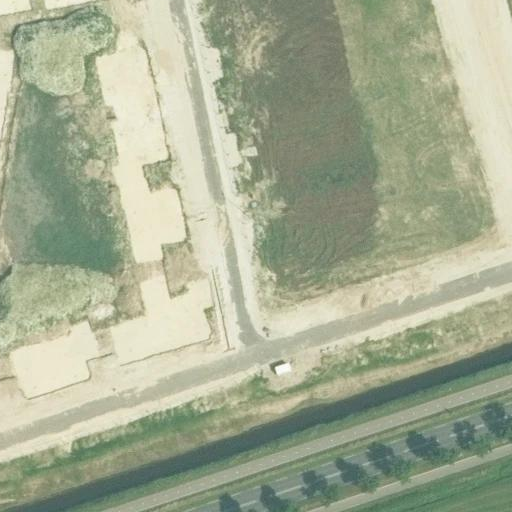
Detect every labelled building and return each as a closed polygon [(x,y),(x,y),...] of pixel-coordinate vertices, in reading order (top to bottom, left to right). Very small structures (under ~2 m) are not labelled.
[(26,0),(0,0),(0,15),(28,9),(26,0)] [(32,0),(36,18),(51,15),(50,8),(71,4),(69,0),(32,0)] [(229,0),(232,10),(275,0),(274,0),(229,0)] [(280,23),(275,0),(232,10),(237,34),(264,29),(267,42),(293,37),(290,21),(280,23)] [(399,36),(441,25),(434,0),(427,0),(408,5),(406,0),(388,0),(380,2),(384,16),(394,14),(399,36)] [(447,47),(441,25),(399,36),(405,57),(397,59),(400,72),(425,66),(423,54),(447,47)] [(114,43),(112,34),(100,37),(101,45),(114,43)] [(79,44),(77,36),(65,38),(67,47),(79,44)] [(298,62),(295,47),(269,53),(272,67),(245,72),(251,97),(294,87),(289,64),(298,62)] [(144,51),(97,61),(102,83),(149,73),(144,51)] [(0,89),(6,90),(5,91),(8,91),(11,68),(13,56),(0,53),(0,89)] [(463,97),(457,74),(434,81),(431,69),(406,76),(410,90),(421,88),(426,107),(463,97)] [(149,73),(102,83),(106,105),(116,103),(153,95),(149,73)] [(299,110),(294,87),(251,97),(256,121),(283,116),(285,129),(312,124),(309,108),(299,110)] [(59,92),(50,93),(51,105),(60,105),(59,92)] [(153,95),(116,103),(120,123),(120,124),(157,116),(153,95)] [(468,115),(463,97),(426,107),(431,126),(468,115)] [(46,116),(45,104),(37,105),(37,117),(46,116)] [(468,115),(431,126),(437,146),(474,135),(468,115)] [(47,129),(46,116),(37,117),(38,129),(47,129)] [(120,123),(113,124),(113,125),(118,146),(162,137),(157,116),(120,124),(120,123)] [(52,124),(53,137),(62,136),(61,123),(52,124)] [(361,128),(364,140),(373,138),(370,126),(361,128)] [(317,149),(314,134),(288,140),(291,154),(264,159),(270,183),(313,174),(308,151),(317,149)] [(480,158),(474,135),(437,146),(443,167),(434,169),(437,182),(460,176),(457,164),(480,158)] [(122,168),(114,170),(116,183),(141,178),(138,165),(167,159),(162,137),(118,146),(122,168)] [(48,160),(48,148),(39,149),(40,161),(48,160)] [(374,156),(376,169),(385,167),(382,155),(374,156)] [(49,173),(48,160),(40,161),(41,173),(49,173)] [(318,197),(313,174),(270,183),(275,208),(302,203),(304,216),(331,210),(328,195),(318,197)] [(488,181),(476,185),(478,193),(490,189),(488,181)] [(146,184),(121,189),(129,226),(181,216),(175,191),(149,197),(146,184)] [(478,193),(476,185),(464,188),(467,196),(478,193)] [(454,191),(442,195),(444,203),(456,200),(454,191)] [(57,205),(56,193),(48,193),(48,206),(57,205)] [(444,203),(442,195),(430,198),(432,207),(444,203)] [(417,196),(406,199),(408,207),(420,204),(417,196)] [(408,207),(406,199),(394,202),(396,211),(408,207)] [(500,203),(482,209),(494,245),(511,239),(500,203)] [(482,209),(466,214),(478,251),(494,245),(482,209)] [(385,211),(373,215),(375,223),(387,220),(385,211)] [(466,214),(450,219),(462,256),(478,251),(466,214)] [(375,223),(373,215),(361,218),(363,227),(375,223)] [(181,216),(129,226),(137,264),(162,258),(159,246),(186,240),(183,229),(187,228),(184,217),(181,217),(181,216)] [(450,219),(433,224),(445,261),(462,256),(450,219)] [(433,224),(418,230),(429,266),(445,261),(433,224)] [(418,230),(401,235),(413,272),(429,266),(418,230)] [(401,235),(385,240),(397,277),(413,272),(401,235)] [(343,254),(324,260),(336,297),(357,290),(349,264),(360,261),(352,237),(338,241),(343,254)] [(385,240),(367,246),(379,283),(397,277),(385,240)] [(280,259),(268,264),(275,288),(288,285),(296,311),(317,304),(305,266),(285,273),(280,259)] [(324,260),(305,266),(317,304),(336,297),(324,260)] [(167,278),(165,270),(152,272),(154,281),(167,278)] [(134,279),(133,271),(120,273),(122,282),(134,279)] [(175,302),(189,345),(210,338),(201,311),(214,306),(206,283),(193,287),(196,295),(175,302)] [(153,307),(152,307),(155,316),(156,316),(168,352),(189,345),(175,302),(175,300),(174,300),(153,307)] [(44,310),(41,302),(29,306),(32,314),(44,310)] [(132,311),(98,322),(107,350),(120,346),(126,366),(148,359),(136,323),(132,311)] [(155,316),(136,323),(148,359),(168,352),(156,316),(155,316)] [(75,336),(55,342),(70,388),(91,381),(83,354),(94,350),(86,327),(75,330),(73,331),(75,336)] [(55,342),(34,349),(49,395),(51,394),(70,388),(55,342)] [(34,349),(13,356),(28,403),(50,396),(52,395),(51,394),(49,395),(34,349)]
